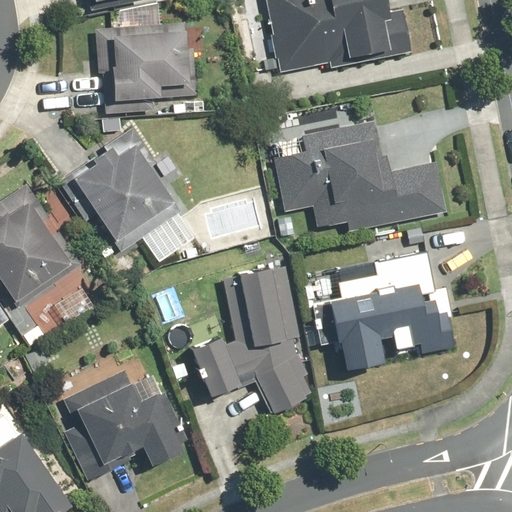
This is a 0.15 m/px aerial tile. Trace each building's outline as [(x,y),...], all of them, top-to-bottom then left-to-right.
[(321,69),(404,52),(395,9),(381,12),(378,0),(264,0),(280,72),(319,64),(321,69)] [(106,87),(107,103),(108,115),(144,112),(143,100),(193,98),(190,47),(182,48),(181,24),(110,28),(95,28),(96,48),(105,46),(107,67),(104,67),(105,87),(106,87)] [(441,212),(434,163),(384,171),(376,117),(273,133),(285,214),(308,210),(312,232),(441,212)] [(198,236),(181,211),(130,134),(127,130),(95,151),(99,157),(67,179),(116,254),(139,239),(155,264),(198,236)] [(0,296),(9,309),(76,265),(56,236),(49,241),(38,225),(46,221),(23,185),(0,200),(0,296)] [(378,363),(374,338),(388,335),(390,348),(417,344),(419,355),(445,352),(429,254),(303,275),(315,347),(332,345),(337,369),(378,363)] [(267,412),(309,393),(289,342),(299,338),(284,268),(220,280),(232,339),(220,344),(216,337),(187,351),(188,354),(205,396),(253,380),(267,412)] [(141,377),(135,365),(62,396),(99,482),(184,445),(153,372),(141,377)] [(0,511),(61,511),(67,508),(16,432),(0,442),(0,511)]
